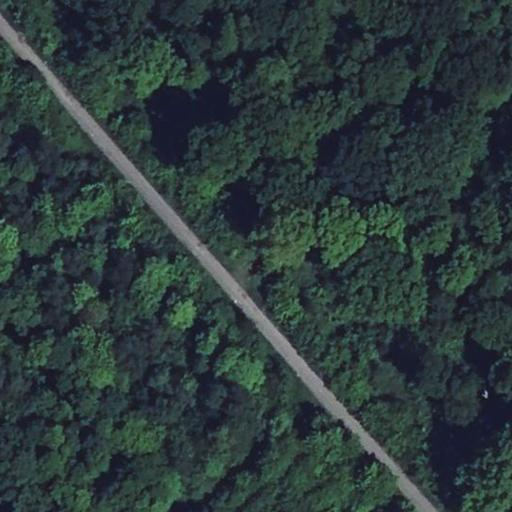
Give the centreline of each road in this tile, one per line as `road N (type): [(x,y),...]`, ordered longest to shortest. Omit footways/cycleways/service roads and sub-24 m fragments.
road 1 (track): [(0,25),(428,511)]
road 2 (track): [(185,511),(322,389)]
